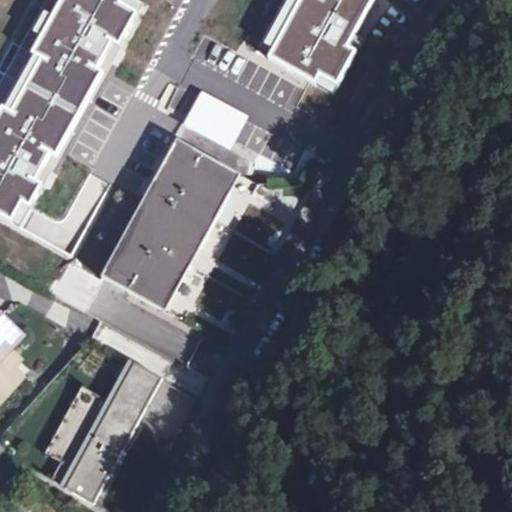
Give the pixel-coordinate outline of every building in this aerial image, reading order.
[(35,184),(51,155),(58,159),(104,77),(96,73),(112,45),(118,48),(137,16),(119,5),(122,0),(63,0),(32,57),(41,62),(11,115),(3,111),(0,116),(0,217),(2,219),(7,210),(25,219),(42,188),(35,184)] [(377,0),(288,0),(259,53),(315,87),(321,77),(335,85),(353,56),(347,53),(377,0)] [(202,95),(185,128),(230,152),(248,119),(202,95)] [(177,146),(103,279),(163,312),(174,294),(178,296),(193,270),(188,267),(198,250),(203,252),(210,238),(206,236),(213,223),(217,225),(231,200),(227,198),(238,178),(177,146)] [(238,178),(227,198),(231,200),(242,181),(238,178)] [(7,210),(2,219),(20,229),(25,219),(7,210)] [(213,223),(206,236),(210,238),(217,225),(213,223)] [(188,267),(193,270),(203,252),(198,250),(188,267)] [(174,294),(163,312),(168,315),(178,296),(174,294)] [(23,338),(0,317),(0,401),(22,378),(11,369),(3,360),(10,352),(23,338)] [(3,360),(11,369),(19,360),(10,352),(3,360)] [(83,388),(46,455),(78,470),(69,488),(95,502),(160,380),(135,365),(114,404),(83,388)] [(78,470),(46,455),(37,472),(69,488),(78,470)]
